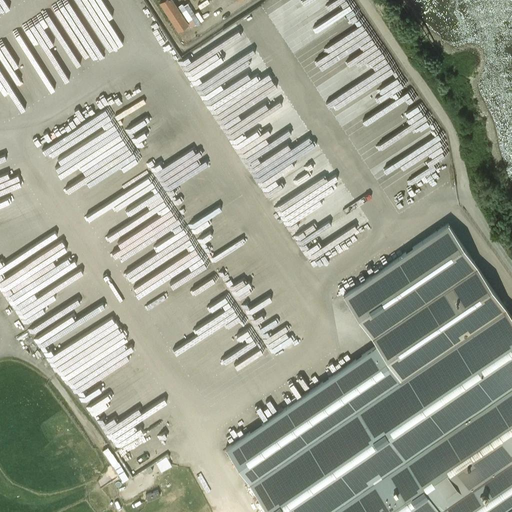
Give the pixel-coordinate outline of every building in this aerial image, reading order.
[(162,0),(160,2),(178,30),(187,24),(171,0),(162,0)] [(288,2),(269,14),(293,52),(297,49),(296,48),(301,45),(299,42),(293,45),(279,23),(281,21),(278,16),(284,13),(287,18),(295,13),(288,2)] [(243,149),(300,122),(289,100),(284,98),(285,93),(283,95),(274,99),(270,94),(272,88),(271,87),(276,84),(274,79),(266,71),(266,73),(270,81),(256,77),(254,82),(255,85),(249,90),(252,96),(244,94),(242,100),(240,99),(236,101),(229,107),(222,105),(221,102),(215,107),(220,108),(216,111),(233,146),(243,149)] [(282,184),(264,183),(288,234),(312,223),(312,218),(318,219),(318,210),(323,210),(331,207),(331,205),(337,205),(338,201),(342,211),(343,200),(343,199),(343,195),(346,194),(333,168),(333,178),(328,178),(328,169),(330,168),(324,157),(319,157),(310,161),(309,170),(302,169),(295,172),(298,177),(282,184)] [(511,511),(511,316),(448,222),(355,286),(343,294),(371,336),(377,344),(361,355),(361,354),(320,383),(226,447),(270,511),(511,511)] [(160,470),(170,466),(167,456),(156,460),(160,470)] [(160,495),(158,490),(145,495),(147,500),(160,495)]
